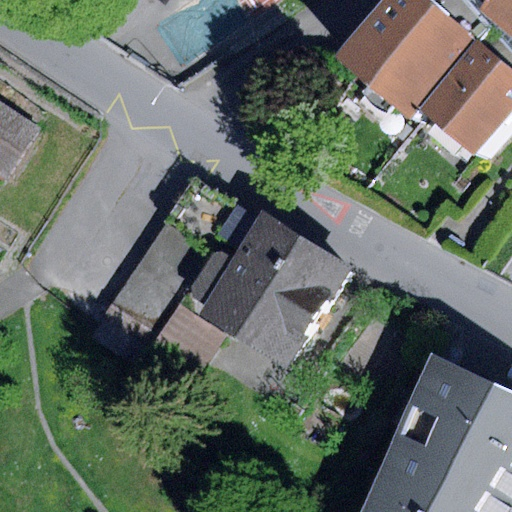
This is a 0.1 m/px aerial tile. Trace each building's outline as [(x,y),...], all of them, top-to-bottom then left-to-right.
[(511,46),(469,0),(415,0),(348,67),(424,131),(433,118),(489,165),(511,137),(511,46)] [(511,0),(505,0),(495,12),(511,27),(511,0)] [(41,128),(0,102),(0,177),(7,182),(41,128)] [(354,268),(265,212),(260,219),(197,178),(108,318),(154,347),(176,311),(182,302),(290,370),(354,268)] [(220,338),(176,311),(154,347),(141,367),(176,410),(220,338)] [(511,511),(511,392),(434,356),(364,511),(511,511)]
